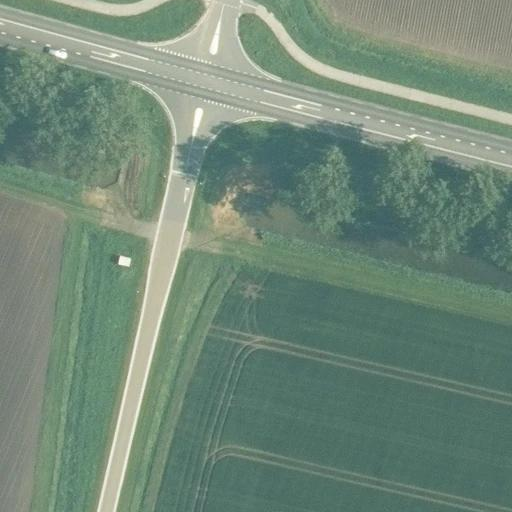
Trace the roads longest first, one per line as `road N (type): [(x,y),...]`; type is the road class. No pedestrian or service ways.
road 1 (unclassified): [(109,511),(205,80)]
road 2 (primary): [(511,154),(205,80)]
road 3 (primary): [(0,20),(205,80)]
